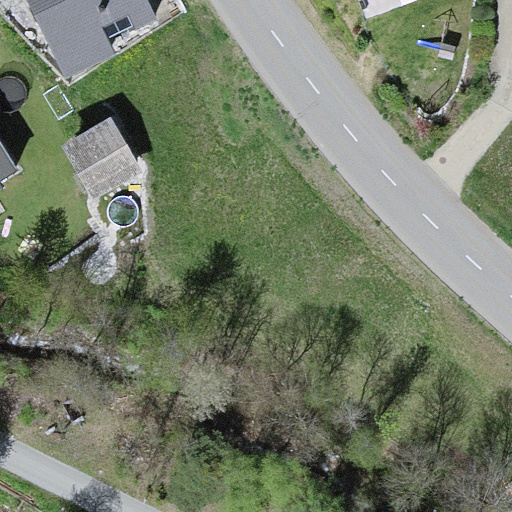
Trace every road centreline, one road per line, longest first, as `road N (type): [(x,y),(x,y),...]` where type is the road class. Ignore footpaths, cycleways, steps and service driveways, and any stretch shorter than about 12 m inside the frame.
road 1 (tertiary): [(248,0),(414,205),(511,293)]
road 2 (residential): [(0,449),(123,511)]
